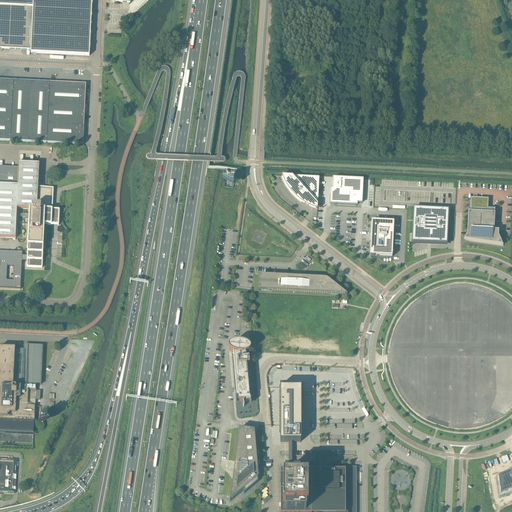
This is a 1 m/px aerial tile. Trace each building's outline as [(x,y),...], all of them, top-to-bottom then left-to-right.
[(0,0),(0,48),(32,50),(33,22),(34,0),(0,0)] [(91,0),(34,0),(33,22),(32,50),(32,53),(89,56),(90,49),(91,46),(90,46),(90,36),(91,36),(91,33),(90,33),(91,18),(92,18),(92,15),(91,15),(92,5),(93,5),(93,2),(92,2),(91,0)] [(11,81),(0,80),(0,100),(10,101),(11,81)] [(8,141),(26,142),(28,114),(30,82),(11,81),(10,101),(9,121),(8,141)] [(26,142),(44,143),(45,123),(48,83),(30,82),(28,114),(26,142)] [(48,83),(45,123),(64,124),(84,125),(85,105),(86,84),(48,83)] [(0,100),(0,120),(9,121),(10,101),(0,100)] [(0,140),(8,141),(9,121),(0,120),(0,140)] [(44,143),(64,144),(83,145),(84,125),(64,124),(45,123),(44,143)] [(27,267),(27,268),(42,268),(44,225),(58,226),(59,226),(59,225),(60,211),(59,210),(52,210),(54,189),(53,189),(53,188),(38,188),(39,164),(19,163),(18,171),(0,169),(0,237),(16,239),(17,209),(30,209),(27,256),(27,262),(27,267)] [(319,178),(282,176),(283,179),(284,182),(286,186),(289,190),(290,193),(292,195),(296,198),(300,202),(304,204),(308,207),(311,208),(317,210),(317,205),(315,202),(318,202),(319,178)] [(331,190),(330,204),(357,205),(357,203),(362,203),(363,180),(333,178),(332,190),(331,190)] [(467,235),(464,240),(469,241),(478,242),(502,246),(500,241),(498,236),(498,231),(494,231),(495,209),(488,209),(487,209),(488,199),(471,199),(470,208),(469,234),(467,234),(467,235)] [(413,235),(412,242),(446,243),(447,236),(448,214),(448,210),(414,208),(414,212),(413,235)] [(369,257),(370,257),(370,256),(392,257),(393,222),(371,221),(370,241),(369,257)] [(0,287),(20,289),(20,290),(21,290),(22,261),(27,262),(27,256),(22,256),(22,251),(22,252),(0,250),(0,287)] [(259,275),(258,290),(262,291),(337,294),(347,295),(335,285),(332,283),(329,280),(328,280),(327,279),(326,279),(325,279),(324,278),(302,277),(301,277),(301,276),(300,276),(299,276),(299,277),(262,275),(259,275)] [(238,402),(242,401),(244,401),(244,403),(250,402),(250,404),(251,404),(248,365),(249,365),(249,358),(246,358),(245,354),(246,354),(247,353),(248,353),(249,353),(249,352),(250,351),(251,350),(251,349),(250,348),(250,347),(249,347),(249,346),(248,345),(247,345),(245,344),(244,344),(243,343),(242,343),(240,343),(239,343),(238,343),(237,343),(236,343),(235,343),(234,343),(232,344),(231,344),(230,345),(229,345),(229,346),(228,347),(228,348),(228,349),(229,350),(230,351),(230,352),(231,352),(232,353),(233,353),(234,359),(233,360),(233,359),(232,359),(236,404),(236,398),(237,398),(238,402)] [(0,432),(6,432),(7,432),(10,433),(11,433),(18,433),(25,433),(26,433),(33,434),(33,433),(34,426),(34,422),(34,415),(34,414),(35,407),(34,407),(34,404),(32,404),(32,402),(33,402),(33,399),(36,400),(40,400),(40,392),(36,392),(33,391),(29,391),(28,391),(28,385),(28,384),(36,384),(41,385),(43,346),(29,346),(24,345),(24,349),(15,349),(0,347),(0,432)] [(282,388),(280,388),(280,407),(280,442),(301,442),(301,416),(299,416),(299,407),(299,389),(282,389),(282,388)] [(239,429),(238,434),(231,496),(230,502),(243,490),(244,494),(258,482),(254,435),(255,435),(254,431),(239,429)] [(0,493),(15,494),(16,472),(17,461),(17,460),(14,460),(0,459),(0,493)] [(288,470),(280,470),(280,511),(356,511),(357,492),(357,467),(314,467),(305,467),(305,470),(295,470),(288,470)] [(511,472),(502,476),(498,478),(500,497),(504,495),(511,491),(511,472)]
